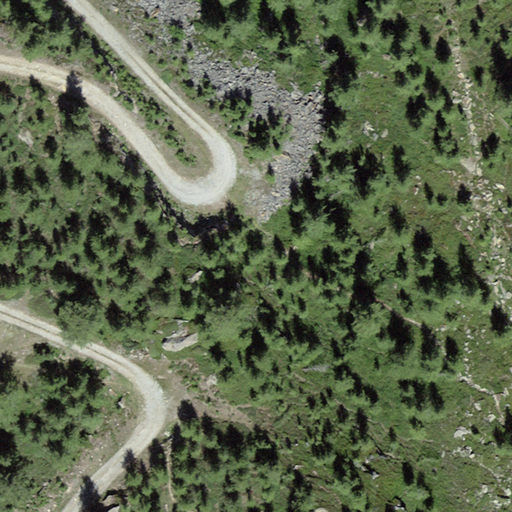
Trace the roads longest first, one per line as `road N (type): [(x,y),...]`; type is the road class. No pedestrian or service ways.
road 1 (track): [(0,66),(92,88),(181,190),(206,194),(218,184),(221,151),(76,0)]
road 2 (track): [(73,511),(146,432),(156,417),(152,396),(121,366),(0,313)]
